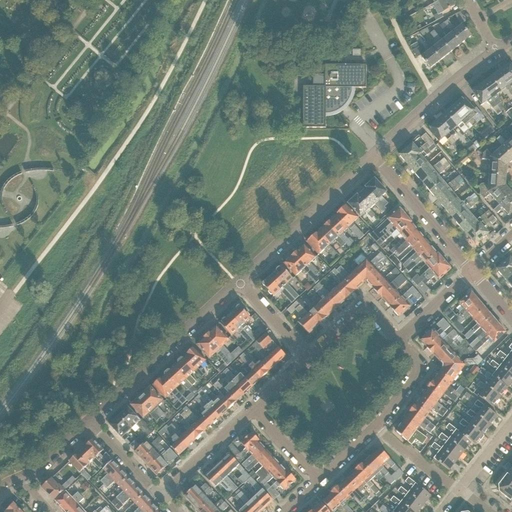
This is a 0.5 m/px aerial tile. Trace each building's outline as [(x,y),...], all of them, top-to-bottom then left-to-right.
[(455,7),(451,0),(442,0),(433,5),(438,14),(433,16),(435,21),(443,17),(441,14),(455,7)] [(343,25),(350,8),(339,3),(332,20),(343,25)] [(409,18),(402,20),(405,29),(412,26),(409,18)] [(442,21),(461,44),(471,37),(462,25),(456,30),(447,19),(442,21)] [(451,52),(461,44),(442,21),(438,24),(440,26),(439,27),(444,33),(443,33),(447,37),(442,41),(451,52)] [(434,41),(439,37),(434,31),(429,34),(434,41)] [(441,61),(451,52),(442,41),(432,49),(441,61)] [(417,43),(410,46),(412,51),(412,50),(413,50),(418,48),(419,47),(417,43)] [(417,58),(421,55),(418,48),(413,50),(417,58)] [(430,69),(441,61),(432,49),(421,57),(430,69)] [(366,88),(366,65),(325,65),(325,76),(314,76),(314,87),(303,87),(303,128),(326,128),(326,115),(328,115),(331,114),(333,114),(336,113),(338,112),(340,110),(342,109),(344,107),(345,106),(346,105),(348,103),(349,101),(350,99),(351,97),(351,95),(352,93),(352,90),(352,88),(366,88)] [(500,72),(511,87),(511,67),(510,65),(508,66),(507,66),(504,68),(504,69),(500,72)] [(511,96),(511,94),(511,87),(500,72),(497,74),(495,74),(492,76),(492,78),(491,79),(500,92),(505,88),(511,96)] [(496,106),(501,103),(495,95),(500,92),(491,79),(490,79),(488,79),(486,81),(485,82),(481,85),(496,106)] [(497,115),(501,112),(496,106),(481,85),(478,87),(477,87),(474,89),(474,91),(472,92),(482,105),(487,101),(492,109),(497,115)] [(472,126),(472,127),(477,132),(478,133),(482,130),(476,123),(469,115),(475,110),(471,106),(470,107),(464,99),(463,100),(461,100),(458,102),(458,104),(455,107),(472,126)] [(468,130),(472,127),(472,126),(455,107),(452,110),(450,109),(446,113),(457,126),(461,122),(468,130)] [(452,130),(457,126),(446,113),(441,118),(441,119),(438,122),(458,145),(462,142),(459,138),(452,130)] [(455,148),(458,145),(438,122),(435,125),(433,125),(430,127),(430,129),(429,130),(436,137),(435,138),(439,142),(444,137),(451,145),(452,145),(455,148)] [(491,124),(480,132),(484,137),(495,129),(491,124)] [(409,164),(433,143),(425,134),(421,138),(426,144),(417,151),(412,145),(400,156),(404,161),(406,161),(409,164)] [(511,138),(507,143),(500,137),(497,140),(503,147),(511,157),(511,138)] [(415,174),(428,163),(424,158),(430,152),(436,146),(433,143),(409,164),(412,168),(411,170),(415,174)] [(473,145),(468,149),(471,153),(477,149),(473,145)] [(511,157),(503,147),(492,156),(487,150),(483,154),(506,166),(509,163),(510,163),(511,161),(511,157)] [(483,154),(482,159),(490,160),(489,175),(506,176),(506,171),(505,170),(506,166),(483,154)] [(465,166),(470,161),(467,157),(460,163),(465,166)] [(424,182),(442,166),(447,162),(443,158),(439,163),(432,168),(428,163),(415,174),(419,179),(421,178),(424,182)] [(430,192),(443,181),(438,176),(445,170),(442,166),(424,182),(427,185),(426,187),(430,192)] [(505,182),(506,176),(489,175),(488,184),(486,185),(484,184),(483,184),(481,184),(480,186),(479,187),(479,189),(480,190),(480,196),(504,187),(505,183),(505,182)] [(439,200),(462,180),(459,176),(447,186),(443,181),(430,192),(434,196),(436,196),(439,200)] [(467,176),(464,179),(469,186),(472,183),(467,176)] [(366,187),(384,207),(388,204),(382,197),(387,192),(375,180),(373,180),(366,187)] [(445,210),(458,199),(453,193),(460,187),(464,183),(462,180),(439,200),(442,203),(441,205),(445,210)] [(384,207),(366,187),(365,188),(366,188),(362,192),(361,191),(358,194),(359,195),(357,196),(370,209),(376,204),(377,205),(376,206),(380,211),(385,208),(384,207)] [(499,206),(511,195),(511,194),(511,193),(508,190),(507,190),(504,187),(480,196),(483,200),(489,195),(499,206)] [(454,217),(477,198),(473,194),(462,203),(458,199),(445,210),(448,214),(451,213),(454,217)] [(511,195),(499,206),(503,209),(508,215),(511,211),(511,195)] [(357,196),(348,204),(360,217),(365,212),(371,219),(375,216),(369,210),(370,209),(357,196)] [(460,227),(473,216),(468,211),(475,205),(479,201),(477,198),(454,217),(457,220),(456,222),(460,227)] [(364,235),(352,224),(358,218),(346,205),(345,207),(343,207),(341,209),(341,211),(336,215),(348,227),(360,239),(364,235)] [(498,206),(493,210),(497,214),(501,210),(498,206)] [(382,237),(406,216),(402,213),(403,212),(401,209),(400,209),(399,208),(387,219),(391,223),(386,228),(379,234),(382,237)] [(469,235),(492,215),(488,211),(477,221),(473,216),(460,227),(463,231),(466,231),(469,235)] [(336,215),(327,224),(344,242),(348,246),(352,243),(344,235),(343,233),(348,227),(336,215)] [(492,215),(469,235),(471,238),(471,240),(475,244),(488,233),(483,228),(495,218),(492,215)] [(400,235),(412,224),(411,223),(412,222),(409,219),(409,220),(406,216),(382,237),(381,238),(380,239),(376,243),(381,248),(386,244),(384,241),(391,235),(397,230),(400,235)] [(341,246),(344,243),(344,242),(327,224),(317,233),(329,245),(335,240),(341,246)] [(395,252),(418,231),(412,224),(400,235),(403,238),(390,251),(393,254),(396,252),(395,252)] [(413,250),(425,239),(418,231),(395,252),(396,252),(399,256),(401,254),(410,246),(413,250)] [(329,246),(329,245),(317,233),(313,237),(311,237),(308,239),(308,241),(307,242),(319,255),(326,248),(328,250),(327,251),(331,255),(335,252),(329,246)] [(406,269),(431,247),(425,239),(413,250),(416,253),(403,265),(406,269)] [(315,277),(315,276),(319,273),(310,263),(316,258),(304,245),(303,246),(301,246),(298,249),(298,250),(294,254),(315,277)] [(437,254),(431,247),(406,269),(408,272),(411,270),(422,260),(426,264),(437,254)] [(364,279),(380,264),(386,258),(381,253),(370,263),(366,259),(354,271),(364,283),(364,282),(366,280),(364,279)] [(417,286),(444,261),(437,253),(437,254),(426,264),(429,269),(424,273),(420,278),(417,275),(411,280),(417,286)] [(319,280),(315,276),(315,277),(294,254),(284,264),(296,276),(301,271),(303,273),(304,272),(311,280),(315,284),(319,280)] [(396,266),(400,262),(394,256),(390,260),(396,266)] [(506,280),(511,274),(511,261),(510,259),(498,270),(498,271),(498,272),(501,275),(502,276),(506,280)] [(444,261),(417,286),(424,294),(429,290),(425,285),(430,280),(435,276),(439,280),(451,269),(444,261)] [(390,272),(395,268),(391,263),(385,267),(390,272)] [(373,289),(384,279),(378,272),(383,268),(380,264),(364,279),(366,280),(368,282),(367,282),(373,289)] [(272,275),(295,300),(298,297),(288,287),(287,285),(293,279),(281,266),(280,268),(278,268),(277,270),(276,271),(272,275)] [(355,291),(364,283),(354,271),(348,276),(340,267),(336,270),(345,279),(355,291)] [(355,291),(345,279),(336,270),(335,268),(332,272),(339,280),(338,281),(340,283),(335,288),(346,300),(355,291)] [(382,298),(404,278),(401,274),(389,284),(384,279),(373,289),(382,299),(382,298)] [(291,303),(295,300),(272,275),(265,281),(263,282),(262,284),(263,286),(265,287),(269,291),(268,292),(271,295),(272,295),(274,297),(280,291),(291,303)] [(402,298),(401,297),(396,291),(407,281),(404,278),(382,298),(390,307),(390,308),(391,308),(402,298)] [(345,300),(346,300),(335,288),(329,294),(319,283),(316,286),(326,297),(336,308),(345,300)] [(327,317),(336,308),(326,297),(316,286),(313,289),(323,300),(316,306),(327,317)] [(402,298),(391,308),(399,317),(410,307),(405,301),(412,295),(417,301),(421,297),(412,287),(401,297),(402,298)] [(457,322),(478,302),(475,298),(475,296),(474,294),(472,294),(471,293),(460,304),(464,308),(454,317),(450,312),(446,316),(453,325),(457,321),(457,322)] [(327,317),(316,306),(312,310),(307,305),(306,306),(300,299),(296,302),(318,325),(327,317)] [(309,334),(318,325),(296,302),(287,311),(290,315),(295,310),(303,318),(298,323),(309,334)] [(474,320),(485,310),(484,309),(484,307),(483,305),(481,305),(478,302),(457,322),(460,325),(470,316),(474,320)] [(230,314),(254,341),(264,332),(259,327),(253,333),(245,324),(250,318),(249,317),(250,316),(246,312),(246,313),(242,309),(241,307),(239,306),(237,307),(236,309),(230,314)] [(480,328),(492,318),(488,314),(488,312),(487,310),(485,310),(474,320),(477,324),(467,334),(464,336),(468,340),(470,337),(480,328)] [(249,345),(254,341),(230,314),(225,319),(223,319),(222,321),(221,322),(220,324),(231,336),(237,331),(249,345)] [(473,349),(499,326),(492,318),(480,328),(484,332),(474,341),(470,345),(473,349)] [(439,337),(444,332),(450,326),(443,319),(437,325),(440,329),(436,334),(432,330),(420,341),(427,347),(439,337)] [(499,326),(473,349),(476,352),(477,351),(489,339),(493,344),(505,333),(504,332),(504,330),(503,329),(501,329),(499,326)] [(207,336),(225,356),(229,353),(222,346),(229,340),(216,327),(215,328),(213,328),(211,330),(211,332),(207,336)] [(433,355),(457,334),(455,332),(453,333),(452,332),(447,336),(442,341),(439,337),(427,347),(427,348),(426,348),(433,355)] [(256,342),(277,364),(285,356),(278,348),(278,346),(276,344),(274,344),(265,334),(256,342)] [(452,352),(448,347),(453,342),(459,337),(457,334),(433,355),(434,355),(439,361),(440,361),(440,362),(452,352)] [(225,356),(207,336),(202,340),(200,340),(198,342),(198,344),(197,345),(209,358),(215,353),(222,360),(224,362),(216,369),(219,373),(231,363),(225,356)] [(268,371),(277,364),(256,342),(252,346),(265,360),(261,364),(268,371)] [(183,358),(195,370),(202,377),(206,374),(201,369),(200,370),(198,368),(205,361),(193,348),(192,349),(190,349),(188,352),(187,354),(186,355),(183,358)] [(463,363),(452,352),(440,362),(440,361),(439,361),(442,364),(442,366),(464,366),(464,365),(463,363)] [(511,361),(507,357),(500,352),(497,356),(501,359),(502,358),(505,360),(499,367),(511,376),(511,361)] [(261,364),(261,363),(260,362),(255,366),(253,363),(252,364),(243,354),(240,357),(245,363),(260,379),(269,372),(268,371),(261,364)] [(467,359),(467,366),(474,365),(477,365),(482,360),(483,361),(484,361),(482,359),(481,357),(480,358),(478,355),(473,359),(467,359)] [(190,375),(195,370),(183,358),(182,359),(181,359),(178,361),(178,363),(173,367),(192,387),(192,386),(197,382),(190,375)] [(511,376),(499,367),(492,361),(489,359),(486,363),(489,365),(494,369),(495,368),(497,369),(492,376),(507,388),(511,382),(511,376)] [(260,380),(260,379),(245,363),(241,366),(245,371),(249,375),(246,378),(245,379),(252,387),(260,379),(260,380)] [(230,367),(237,375),(241,373),(233,364),(230,367)] [(473,378),(480,370),(474,365),(468,373),(473,378)] [(440,372),(452,382),(464,366),(442,366),(442,369),(440,372)] [(197,394),(198,393),(198,392),(192,386),(192,387),(173,367),(169,371),(168,371),(165,374),(165,375),(163,377),(187,401),(188,402),(197,394)] [(245,379),(246,378),(241,373),(235,378),(232,374),(233,374),(228,368),(223,372),(227,377),(227,376),(244,394),(252,387),(245,379)] [(492,376),(487,372),(483,368),(479,372),(489,380),(490,379),(492,381),(487,387),(500,398),(507,388),(492,376)] [(449,386),(452,382),(440,372),(434,381),(457,398),(460,395),(456,392),(454,390),(449,386)] [(236,402),(244,394),(227,376),(227,377),(223,380),(229,386),(233,390),(228,394),(236,402)] [(182,405),(187,401),(163,377),(161,379),(160,379),(159,380),(157,380),(154,383),(154,384),(153,386),(165,398),(171,393),(182,405)] [(457,398),(434,381),(433,380),(427,388),(440,398),(443,394),(455,402),(457,398)] [(487,387),(480,382),(476,380),(474,383),(477,386),(481,389),(482,388),(485,390),(479,397),(492,407),(500,398),(487,387)] [(236,402),(228,394),(224,390),(217,382),(213,386),(220,394),(216,397),(228,409),(236,402)] [(206,386),(201,390),(207,396),(211,392),(209,389),(206,386)] [(460,386),(456,392),(460,395),(464,390),(460,386)] [(141,397),(160,418),(164,414),(158,408),(157,406),(162,401),(150,388),(149,390),(147,388),(143,392),(145,393),(141,397)] [(437,403),(440,398),(427,388),(427,389),(422,397),(444,414),(447,411),(442,407),(437,403)] [(228,409),(216,397),(212,402),(207,396),(201,390),(198,392),(198,393),(197,394),(199,395),(219,417),(227,410),(228,409)] [(211,424),(219,417),(199,395),(195,399),(200,404),(206,411),(201,415),(204,417),(211,424)] [(156,422),(160,418),(141,397),(137,401),(135,399),(131,403),(133,404),(131,406),(143,419),(149,414),(150,415),(156,422)] [(442,417),(444,414),(422,397),(415,405),(428,414),(431,410),(437,414),(437,413),(442,417)] [(477,416),(490,426),(497,417),(477,401),(474,405),(479,408),(479,407),(482,409),(477,416)] [(425,419),(428,414),(415,405),(409,413),(432,430),(434,427),(430,423),(425,419)] [(204,417),(200,421),(186,407),(182,410),(203,432),(211,424),(204,417)] [(120,417),(131,429),(137,424),(143,432),(144,433),(148,436),(153,432),(141,420),(139,421),(128,409),(124,413),(123,412),(120,415),(120,416),(120,417)] [(203,433),(203,432),(182,410),(178,414),(187,424),(183,428),(187,433),(194,440),(195,440),(203,433)] [(490,426),(477,416),(470,410),(467,414),(471,418),(472,417),(475,419),(469,425),(483,435),(490,426)] [(430,433),(432,430),(409,413),(409,414),(403,421),(416,431),(419,426),(424,430),(425,430),(430,433)] [(126,434),(131,429),(120,417),(118,418),(117,418),(114,421),(114,422),(110,426),(122,438),(124,441),(126,439),(129,437),(126,434)] [(484,436),(483,435),(469,425),(462,420),(459,424),(464,427),(465,426),(467,428),(462,435),(471,442),(475,445),(478,442),(479,443),(484,436)] [(427,439),(416,431),(403,421),(403,422),(396,431),(407,442),(411,446),(411,445),(414,447),(418,442),(422,445),(425,447),(429,441),(427,439)] [(194,440),(187,433),(183,436),(172,424),(170,425),(169,423),(166,425),(187,447),(194,440)] [(471,442),(462,435),(449,424),(446,428),(450,432),(451,431),(454,433),(449,439),(464,451),(471,442)] [(178,455),(187,447),(166,425),(158,433),(161,436),(165,433),(176,444),(171,448),(178,455)] [(249,452),(259,443),(259,442),(260,442),(252,433),(241,443),(245,448),(242,452),(240,454),(235,458),(238,461),(248,452),(249,452)] [(464,451),(449,439),(441,434),(438,438),(443,442),(444,440),(446,442),(441,449),(457,461),(464,451)] [(142,461),(159,445),(158,444),(161,442),(158,438),(149,446),(146,442),(135,452),(142,461)] [(126,439),(124,441),(129,446),(133,451),(138,446),(134,441),(131,445),(126,439)] [(95,458),(103,466),(103,467),(111,459),(106,454),(103,457),(100,454),(103,451),(94,441),(91,441),(85,447),(89,451),(95,458)] [(246,469),(266,450),(259,443),(249,452),(252,455),(242,464),(245,468),(246,469)] [(457,461),(441,449),(434,443),(431,447),(436,451),(437,450),(439,452),(433,459),(449,471),(457,461)] [(160,458),(160,457),(157,455),(163,449),(159,445),(142,461),(149,468),(160,458)] [(100,469),(103,466),(95,458),(89,451),(85,447),(77,454),(81,458),(88,465),(92,461),(100,469)] [(395,480),(396,481),(403,474),(379,448),(371,455),(382,467),(386,463),(395,473),(391,476),(395,480)] [(160,458),(149,468),(156,476),(167,465),(177,457),(169,449),(160,457),(160,458)] [(235,449),(231,453),(235,458),(240,454),(235,449)] [(263,467),(273,458),(266,450),(246,469),(248,472),(259,463),(262,467),(263,467)] [(83,470),(88,465),(81,458),(77,454),(69,462),(80,473),(87,481),(91,478),(83,470)] [(248,482),(251,478),(244,470),(239,465),(229,454),(221,462),(231,473),(236,468),(242,475),(238,479),(242,484),(244,484),(247,481),(248,482)] [(395,480),(391,476),(382,467),(371,455),(363,463),(362,463),(375,476),(380,471),(385,476),(383,477),(390,485),(395,480)] [(260,484),(280,466),(273,458),(263,467),(262,467),(255,473),(259,477),(256,480),(260,484)] [(104,485),(120,469),(112,461),(104,469),(108,474),(100,482),(103,485),(104,485)] [(227,477),(231,473),(221,462),(213,469),(234,491),(237,488),(227,477)] [(369,481),(375,476),(362,463),(354,471),(354,472),(366,484),(372,491),(378,497),(381,494),(375,488),(373,485),(369,481)] [(277,482),(288,472),(287,471),(287,472),(280,466),(260,484),(263,487),(268,482),(268,483),(273,478),(277,482)] [(120,486),(128,478),(120,469),(104,485),(103,485),(98,490),(102,493),(107,488),(115,481),(120,486)] [(230,495),(234,491),(213,469),(204,477),(215,488),(219,484),(230,495)] [(277,482),(266,491),(274,500),(279,495),(275,490),(280,486),(284,490),(295,480),(288,472),(277,482)] [(372,499),(362,488),(366,484),(354,472),(346,479),(364,498),(369,503),(372,499)] [(511,480),(506,476),(496,488),(496,489),(511,487),(511,480)] [(53,500),(69,485),(75,480),(72,477),(61,487),(59,485),(58,486),(51,479),(41,488),(53,500)] [(120,502),(136,487),(128,478),(120,486),(124,491),(111,503),(114,506),(119,501),(120,502)] [(254,497),(265,508),(273,501),(262,490),(253,480),(251,478),(248,482),(259,493),(254,497)] [(408,493),(423,505),(431,496),(408,478),(405,482),(410,486),(411,485),(413,487),(408,493)] [(360,502),(364,498),(346,479),(339,486),(349,496),(352,493),(360,502)] [(85,482),(80,487),(85,491),(89,487),(89,486),(85,482)] [(191,505),(210,488),(206,484),(198,490),(195,486),(184,496),(191,505)] [(351,499),(349,496),(339,486),(338,486),(330,493),(347,511),(352,511),(345,504),(351,499)] [(136,503),(144,495),(136,487),(120,502),(123,505),(131,498),(136,503)] [(417,511),(423,505),(408,493),(401,487),(397,492),(402,495),(403,494),(406,496),(401,502),(412,511),(417,511)] [(511,502),(511,501),(511,487),(496,489),(497,491),(511,502)] [(199,511),(210,502),(206,498),(213,492),(210,488),(191,505),(197,511),(199,511)] [(260,511),(265,508),(254,497),(250,502),(239,490),(236,493),(253,511),(260,511)] [(64,511),(80,496),(78,493),(72,498),(66,492),(55,501),(64,511)] [(253,511),(236,493),(232,496),(234,498),(243,508),(238,511),(253,511)] [(347,511),(330,493),(322,501),(332,511),(336,508),(339,511),(347,511)] [(143,511),(152,504),(144,495),(136,503),(140,508),(135,511),(143,511)] [(81,511),(83,511),(77,504),(83,499),(80,496),(64,511),(81,511)] [(412,511),(401,502),(393,497),(390,501),(395,505),(396,503),(398,505),(392,511),(412,511)] [(214,511),(217,510),(210,502),(199,511),(214,511)] [(222,511),(228,507),(224,503),(217,510),(214,511),(222,511)] [(312,511),(313,511),(329,511),(321,503),(312,511)]
